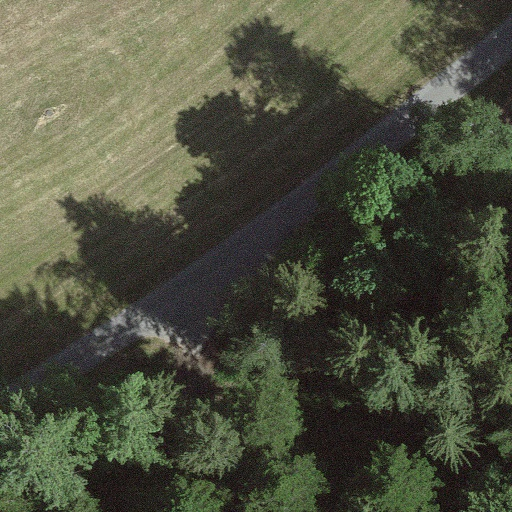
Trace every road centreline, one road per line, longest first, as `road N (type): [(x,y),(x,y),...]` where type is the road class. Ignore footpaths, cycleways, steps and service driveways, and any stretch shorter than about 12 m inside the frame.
road 1 (unclassified): [(0,408),(511,45)]
road 2 (track): [(155,511),(283,209)]
